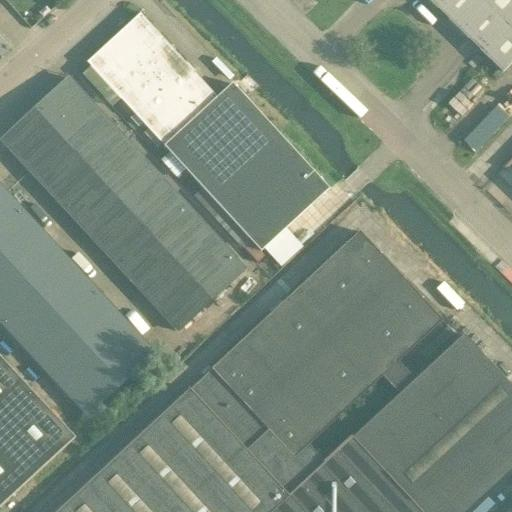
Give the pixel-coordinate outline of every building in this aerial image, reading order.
[(511,0),(427,0),(503,74),(511,64),(511,0)] [(140,15),(87,64),(260,253),(329,190),(232,85),(217,99),(140,15)] [(498,71),(492,77),(496,81),(502,76),(498,71)] [(69,79),(0,142),(177,333),(245,270),(69,79)] [(0,187),(0,324),(86,418),(88,416),(102,430),(166,371),(152,356),(154,354),(0,187)] [(398,363),(442,322),(359,233),(211,371),(189,391),(57,511),(453,511),(511,458),(511,389),(463,337),(415,382),(398,363)] [(0,507),(74,439),(0,359),(0,507)]
